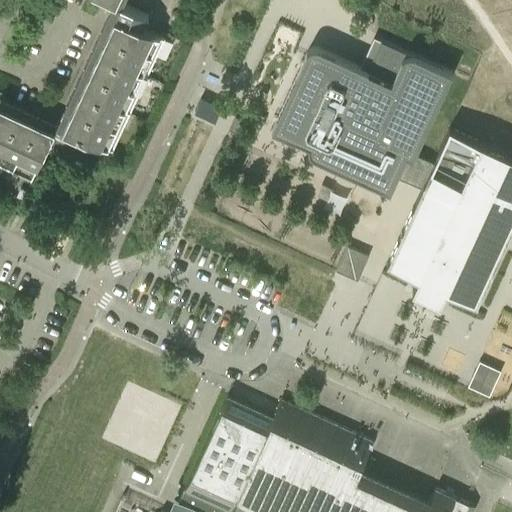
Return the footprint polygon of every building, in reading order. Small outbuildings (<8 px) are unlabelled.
[(114,15),(97,52),(143,73),(160,35),(143,27),(149,16),(116,0),(110,13),(114,15)] [(390,190),(397,176),(402,163),(409,166),(415,153),(452,72),(380,39),(371,59),(372,59),(367,69),(321,48),(316,47),(308,49),(307,51),(306,52),(271,128),(296,140),(296,139),(308,144),(308,146),(308,147),(308,149),(309,150),(309,152),(310,153),(311,154),(312,155),(314,156),(315,156),(316,157),(390,190)] [(126,110),(143,73),(97,52),(80,89),(126,110)] [(108,148),(126,110),(80,89),(63,127),(108,148)] [(221,106),(217,104),(201,96),(194,111),(215,121),(221,106)] [(0,146),(16,111),(0,103),(0,146)] [(55,128),(16,111),(0,146),(0,158),(34,174),(55,128)] [(239,133),(245,120),(235,115),(229,129),(239,133)] [(433,161),(415,153),(409,166),(402,163),(397,176),(421,187),(387,262),(418,277),(412,289),(440,302),(446,289),(477,304),(511,227),(511,155),(449,127),(433,161)] [(347,244),(336,270),(357,279),(369,254),(347,244)] [(500,370),(479,360),(467,386),(488,396),(500,370)] [(471,511),(474,505),(436,488),(428,505),(357,472),(371,441),(326,420),(281,399),(274,416),(227,394),(172,511),(165,511),(161,510),(159,511),(471,511)]
